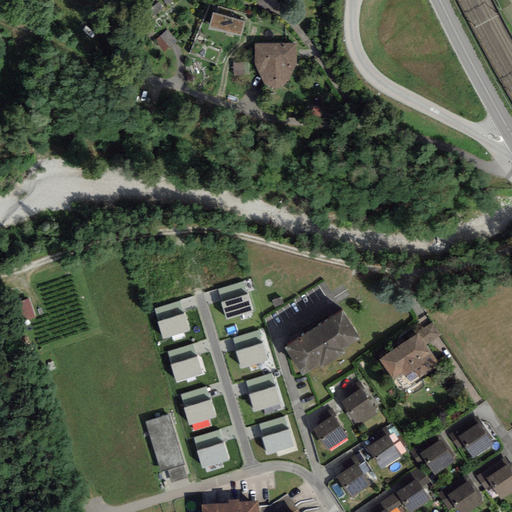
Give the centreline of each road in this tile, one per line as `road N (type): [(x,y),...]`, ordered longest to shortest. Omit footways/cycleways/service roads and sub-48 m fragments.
road 1 (track): [(0,271),(120,234),(193,226),(329,261),(427,274),(511,256)]
road 2 (residential): [(335,511),(315,482),(285,465),(122,511)]
road 3 (residential): [(353,0),(353,45),(375,77),(493,137)]
road 4 (primary): [(511,136),(439,0)]
road 5 (unknown): [(447,427),(482,409),(504,438),(469,468)]
